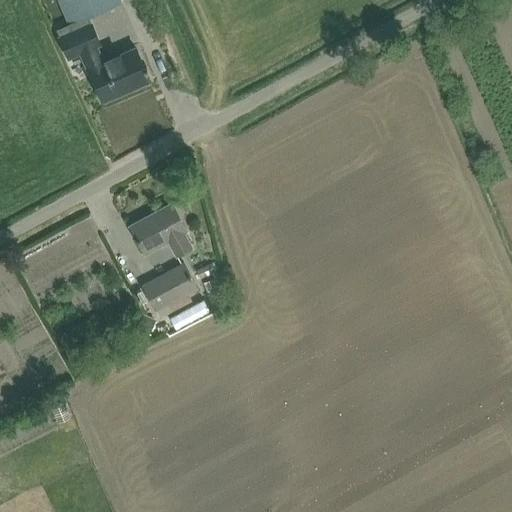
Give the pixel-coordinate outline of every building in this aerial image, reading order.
[(59,0),(60,3),(72,30),(58,36),(68,59),(82,53),(102,99),(118,92),(118,91),(132,84),(133,86),(150,79),(146,70),(148,69),(146,66),(144,66),(136,48),(103,62),(96,47),(102,44),(92,21),(89,22),(87,17),(121,3),(120,0),(59,0)] [(187,230),(182,219),(172,202),(149,214),(151,217),(133,227),(131,224),(130,225),(139,243),(144,253),(168,240),(177,255),(192,246),(184,231),(187,230)] [(212,261),(196,269),(200,278),(211,272),(217,270),(212,261)] [(193,300),(189,293),(197,289),(183,264),(142,287),(156,312),(157,311),(160,318),(193,300)] [(137,310),(128,330),(147,338),(156,319),(137,310)]
